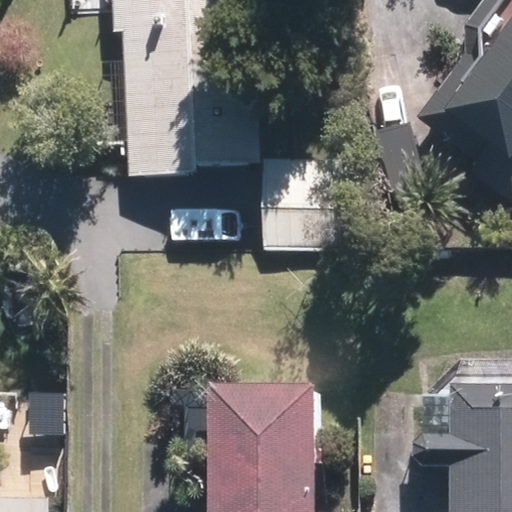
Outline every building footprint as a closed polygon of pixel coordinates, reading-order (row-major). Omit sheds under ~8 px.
[(252,0),(108,0),(109,31),(122,31),(127,170),(193,167),(193,162),(258,159),(252,0)] [(511,0),(477,0),(463,19),(464,47),(414,113),(511,185),(511,0)] [(340,159),(262,159),(262,248),(340,248),(340,159)] [(205,382),(207,511),(313,511),(311,379),(205,382)] [(511,511),(511,381),(448,383),(448,430),(417,430),(416,460),(449,461),(449,511),(511,511)] [(0,511),(50,511),(52,488),(0,486),(0,511)]
